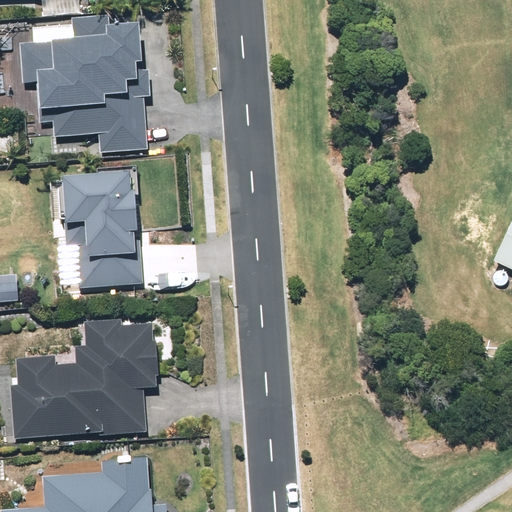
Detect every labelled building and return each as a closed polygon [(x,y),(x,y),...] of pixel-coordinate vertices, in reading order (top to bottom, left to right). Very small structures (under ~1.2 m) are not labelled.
[(75,49),(62,50),(62,46),(22,49),(24,89),(39,88),(41,127),(55,126),(56,142),(100,140),(101,157),(150,154),(147,103),(153,103),(151,76),(146,76),(144,35),(111,37),(111,21),(74,23),(75,49)] [(135,183),(67,188),(69,229),(66,229),(68,252),(77,251),(80,293),(145,289),(140,201),(136,202),(135,183)] [(511,213),(491,259),(511,269),(511,213)] [(12,391),(14,444),(148,437),(146,394),(159,394),(159,382),(161,382),(159,346),(155,346),(155,329),(124,331),(123,326),(87,328),(88,351),(77,352),(78,369),(57,370),(56,362),(18,364),(20,391),(12,391)] [(169,511),(169,510),(154,511),(151,465),(104,468),(105,479),(45,483),(46,511),(169,511)]
